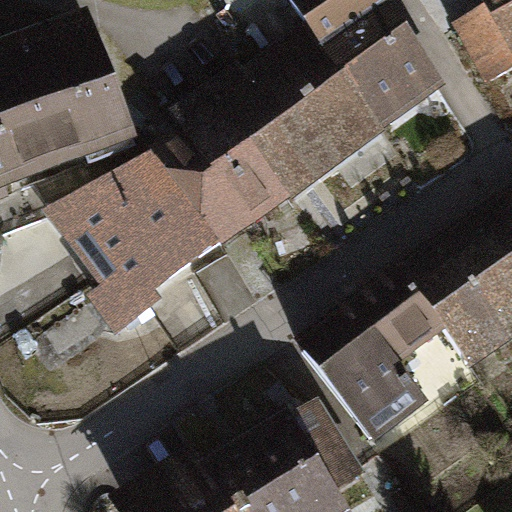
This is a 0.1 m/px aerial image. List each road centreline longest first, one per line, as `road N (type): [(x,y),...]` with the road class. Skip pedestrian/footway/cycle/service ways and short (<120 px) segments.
road 1 (residential): [(511,164),(43,476),(14,487)]
road 2 (unknown): [(0,11),(149,45),(203,46),(289,21)]
